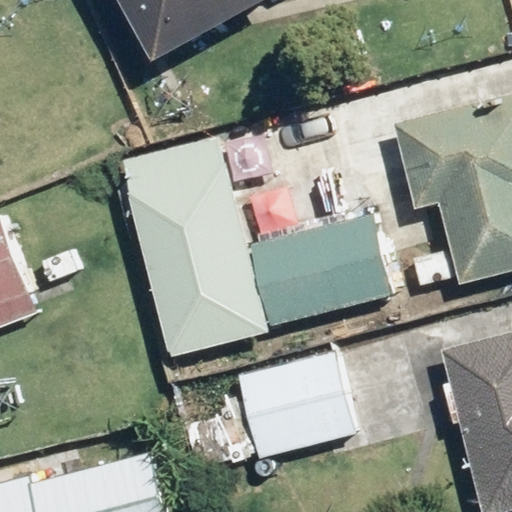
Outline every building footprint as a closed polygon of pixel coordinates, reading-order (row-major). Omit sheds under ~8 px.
[(157,0),(182,45),(264,0),(157,0)] [(511,89),(409,117),(433,205),(457,198),(479,277),(511,268),(511,89)] [(234,128),(138,153),(188,351),(284,326),(263,241),(234,128)] [(390,208),(263,241),(284,326),(412,294),(390,208)] [(15,213),(0,218),(0,328),(51,310),(15,213)] [(511,326),(459,340),(504,511),(511,510),(511,326)] [(397,333),(248,375),(276,474),(425,432),(397,333)] [(55,477),(52,469),(0,482),(0,511),(185,511),(168,446),(55,477)]
